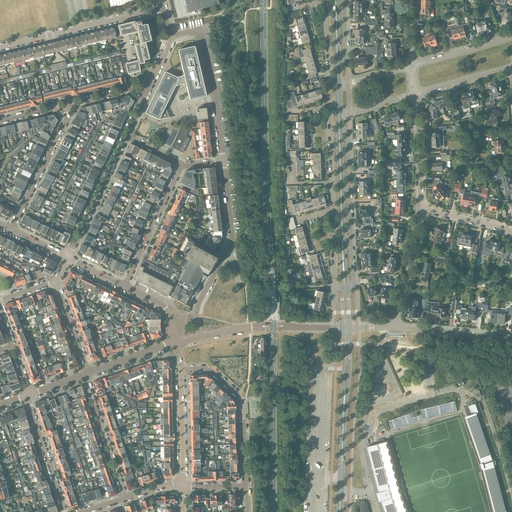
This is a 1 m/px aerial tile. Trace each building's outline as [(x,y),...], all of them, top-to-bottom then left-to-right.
[(173,0),(174,4),(175,10),(176,10),(177,14),(177,15),(178,17),(179,16),(180,18),(187,17),(188,16),(192,15),(193,15),(196,14),(197,14),(199,14),(199,15),(201,14),(201,13),(202,13),(201,9),(206,8),(208,7),(216,5),(219,4),(219,2),(218,0),(173,0)] [(363,9),(363,5),(365,5),(365,0),(361,0),(361,2),(354,2),(354,9),(363,9)] [(430,14),(430,7),(421,7),(421,14),(422,14),(422,16),(424,18),(428,18),(429,16),(429,14),(430,14)] [(363,12),(363,9),(354,9),(355,16),(362,16),(362,17),(365,17),(365,12),(363,12)] [(506,11),(502,23),(502,24),(506,25),(507,24),(510,25),(511,17),(511,15),(510,15),(511,12),(506,11)] [(385,14),(385,21),(394,20),(394,14),(390,14),(390,12),(386,12),(386,14),(385,14)] [(297,26),(306,23),(304,17),(295,19),(297,26)] [(394,20),(385,21),(385,27),(389,27),(389,30),(392,30),(394,28),(394,27),(394,20)] [(485,31),(482,22),(478,23),(478,20),(475,21),(478,33),(485,31)] [(489,33),(492,32),(490,24),(489,24),(488,20),(482,22),(485,31),(488,30),(489,33)] [(137,27),(141,43),(144,43),(150,41),(146,24),(141,26),(140,21),(118,27),(120,36),(137,31),(136,27),(137,27)] [(298,32),(307,29),(306,23),(297,26),(298,32)] [(466,32),(471,31),(469,23),(457,27),(460,38),(462,38),(462,39),(466,38),(465,37),(466,37),(466,36),(467,35),(466,32)] [(454,40),(455,40),(457,40),(458,39),(460,38),(457,27),(456,26),(447,29),(449,38),(453,37),(454,40)] [(114,27),(104,30),(106,39),(116,37),(114,28),(114,27)] [(431,47),(427,31),(425,27),(421,28),(422,30),(423,30),(424,35),(424,38),(422,39),(425,48),(431,47)] [(298,36),(298,38),(300,38),(309,36),(307,29),(298,32),(297,32),(298,36)] [(104,30),(100,31),(94,32),(96,42),(106,39),(104,30)] [(427,31),(431,47),(437,45),(436,41),(438,40),(436,35),(430,37),(429,34),(430,33),(429,30),(427,31)] [(94,32),(84,35),(86,44),(96,42),(94,32)] [(84,35),(80,36),(74,37),(76,47),(86,44),(84,35)] [(300,38),(302,44),(311,42),(309,36),(300,38)] [(74,37),(70,38),(64,40),(67,52),(68,52),(70,52),(70,50),(72,49),(72,48),(76,47),(74,37)] [(355,38),(356,47),(360,47),(360,44),(364,44),(367,44),(367,37),(355,37),(355,38)] [(64,40),(58,41),(53,42),(55,52),(57,52),(62,50),(63,53),(67,52),(64,40)] [(386,47),(386,51),(396,50),(395,43),(394,43),(394,41),(388,41),(388,44),(386,44),(386,45),(385,45),(385,48),(386,47)] [(51,43),(47,44),(41,45),(43,55),(55,52),(53,42),(51,43)] [(130,60),(126,42),(119,43),(123,61),(130,60)] [(139,65),(144,63),(144,61),(148,59),(144,43),(141,43),(135,45),(139,61),(125,65),(127,74),(140,70),(140,68),(139,65)] [(41,45),(31,48),(34,57),(43,55),(41,45)] [(145,112),(145,113),(146,113),(146,114),(147,114),(158,120),(159,120),(174,116),(167,102),(175,87),(177,86),(178,85),(180,85),(182,85),(184,85),(186,85),(187,88),(189,99),(189,100),(190,100),(191,100),(200,98),(203,97),(205,97),(206,96),(206,95),(195,48),(195,47),(194,47),(193,47),(188,48),(179,50),(178,50),(178,51),(178,52),(180,62),(181,62),(183,74),(182,76),(180,76),(178,77),(177,77),(176,77),(174,76),(171,75),(168,74),(168,73),(167,72),(166,72),(165,72),(164,73),(160,83),(145,112)] [(31,48),(21,50),(24,60),(34,57),(31,48)] [(302,51),(303,57),(312,54),(311,48),(302,51)] [(21,50),(17,51),(12,52),(14,62),(15,64),(24,62),(24,60),(21,50)] [(12,52),(2,55),(4,64),(5,67),(8,67),(7,65),(8,64),(8,63),(14,62),(12,52)] [(305,63),(314,61),(312,54),(303,57),(305,63)] [(358,58),(356,58),(356,65),(365,65),(365,61),(367,61),(367,58),(366,58),(366,57),(361,57),(361,58),(359,58),(358,58)] [(305,63),(307,69),(316,67),(314,61),(305,63)] [(306,79),(309,78),(316,77),(315,74),(318,73),(316,67),(307,69),(308,75),(307,75),(307,76),(306,78),(306,79)] [(120,71),(118,71),(121,85),(126,84),(124,76),(122,77),(121,73),(120,73),(120,71)] [(100,75),(103,88),(107,87),(106,80),(104,81),(102,73),(99,74),(100,76),(100,75)] [(491,92),(502,89),(501,88),(502,87),(502,85),(501,85),(500,82),(497,83),(493,84),(489,85),(490,88),(491,92)] [(45,87),(48,100),(53,99),(51,92),(49,92),(47,84),(45,85),(45,87)] [(491,92),(492,95),(490,96),(491,99),(493,99),(493,98),(497,97),(501,96),(503,95),(503,92),(503,91),(503,89),(502,89),(491,92)] [(319,90),(313,92),(316,101),(322,99),(319,90)] [(303,104),(301,95),(295,97),(294,92),(289,93),(291,101),(293,107),(303,104)] [(313,92),(307,94),(310,103),(316,101),(313,92)] [(466,94),(470,106),(479,104),(477,98),(474,99),(474,98),(474,97),(474,96),(474,95),(472,92),(466,94)] [(307,94),(301,95),(303,104),(310,103),(307,94)] [(469,107),(469,106),(470,106),(466,94),(460,95),(461,99),(461,100),(461,101),(462,101),(463,105),(464,108),(465,108),(465,109),(466,109),(467,109),(468,108),(469,108),(469,107)] [(118,99),(117,99),(118,104),(119,104),(120,108),(124,110),(128,111),(129,109),(130,108),(133,102),(133,101),(128,96),(127,96),(121,97),(120,98),(118,99)] [(110,101),(108,101),(109,104),(111,104),(111,107),(115,107),(115,105),(118,104),(117,99),(116,99),(115,99),(111,100),(110,101)] [(431,106),(437,110),(442,113),(444,113),(443,109),(440,110),(439,108),(445,107),(445,106),(447,106),(445,100),(444,101),(443,100),(442,100),(442,99),(440,100),(440,101),(434,102),(434,103),(433,103),(431,106)] [(97,103),(95,104),(97,113),(99,112),(100,115),(101,119),(103,119),(99,103),(98,104),(97,103)] [(88,105),(86,106),(88,115),(90,114),(92,122),(94,122),(90,106),(88,106),(88,105)] [(79,108),(78,111),(81,113),(83,113),(86,114),(86,115),(88,115),(86,106),(84,106),(83,107),(79,108)] [(436,112),(437,110),(431,106),(429,108),(430,109),(429,110),(430,119),(434,119),(435,120),(436,120),(437,118),(436,112)] [(197,120),(207,118),(206,108),(196,109),(197,120)] [(492,112),(488,113),(486,113),(488,118),(496,116),(501,115),(500,109),(496,111),(495,109),(492,110),(492,112)] [(117,111),(114,113),(121,116),(122,118),(124,119),(125,117),(126,117),(128,113),(127,112),(128,111),(124,110),(122,113),(120,112),(119,114),(117,111)] [(123,121),(124,120),(124,119),(122,118),(121,116),(114,113),(112,115),(114,116),(115,116),(116,117),(115,120),(116,120),(123,124),(124,122),(123,121)] [(392,114),(394,122),(403,119),(402,115),(399,116),(398,113),(392,114)] [(46,117),(45,117),(47,124),(56,117),(55,116),(53,116),(52,114),(52,115),(52,114),(47,115),(46,117)] [(394,124),(394,122),(392,114),(384,116),(385,119),(383,119),(385,127),(390,126),(390,125),(394,124)] [(82,122),(83,119),(75,115),(74,117),(74,118),(74,120),(86,126),(87,124),(82,122)] [(496,116),(488,118),(486,119),(487,121),(486,121),(487,125),(490,124),(491,125),(493,124),(497,123),(496,116)] [(41,122),(45,121),(44,117),(43,118),(42,117),(38,118),(38,119),(36,119),(36,122),(38,122),(39,129),(42,128),(41,126),(42,125),(41,122)] [(56,117),(47,124),(54,127),(54,126),(56,126),(58,121),(57,120),(57,119),(56,117)] [(37,131),(39,129),(38,122),(36,122),(36,119),(34,120),(33,119),(31,119),(33,129),(37,128),(37,131)] [(123,124),(116,120),(115,120),(113,122),(107,119),(105,121),(120,128),(121,126),(122,126),(123,124)] [(71,121),(71,123),(76,126),(79,127),(80,125),(85,128),(86,126),(74,120),(73,121),(71,121)] [(24,121),(22,122),(24,131),(26,130),(27,133),(28,139),(30,137),(27,121),(25,122),(24,121)] [(111,126),(110,128),(119,132),(120,130),(119,129),(120,128),(105,121),(102,122),(111,126)] [(358,130),(368,130),(367,121),(361,122),(361,123),(357,123),(358,130)] [(70,126),(69,128),(76,131),(81,134),(82,132),(78,130),(79,127),(76,126),(71,123),(70,125),(70,126)] [(171,147),(182,153),(189,139),(185,137),(187,133),(187,131),(180,128),(180,127),(174,124),(173,125),(171,124),(160,144),(168,148),(170,149),(171,147)] [(6,126),(3,126),(6,135),(8,135),(9,140),(12,139),(11,138),(8,126),(7,126),(6,126)] [(446,129),(446,126),(440,127),(440,131),(435,131),(435,133),(431,134),(432,140),(443,140),(443,130),(446,129)] [(47,135),(49,136),(50,135),(51,134),(53,131),(53,129),(53,128),(49,127),(48,130),(45,129),(44,130),(44,128),(43,128),(40,131),(47,134),(47,135)] [(67,130),(66,132),(75,136),(76,134),(85,138),(85,136),(81,134),(76,131),(69,128),(69,129),(67,130)] [(371,130),(368,130),(358,130),(358,138),(359,137),(359,139),(362,138),(362,137),(371,137),(371,130)] [(49,138),(49,136),(47,135),(47,134),(40,131),(38,132),(41,133),(40,137),(48,141),(49,139),(49,138)] [(107,134),(106,136),(115,141),(116,139),(115,138),(116,136),(106,131),(105,133),(107,134)] [(66,135),(65,136),(75,141),(77,142),(78,140),(76,139),(74,138),(75,136),(66,132),(65,134),(66,135)] [(404,135),(395,135),(395,140),(397,140),(397,146),(405,145),(404,135)] [(32,138),(35,140),(45,145),(46,143),(47,143),(48,141),(40,137),(38,139),(33,136),(31,138),(32,138)] [(63,138),(62,140),(73,146),(75,141),(65,136),(64,138),(63,138)] [(111,146),(112,144),(102,139),(101,141),(103,143),(102,145),(111,149),(112,147),(111,146)] [(494,146),(494,148),(503,146),(502,140),(501,140),(501,139),(498,140),(498,141),(493,141),(493,142),(492,142),(492,146),(493,146),(494,146)] [(35,145),(44,149),(45,147),(44,146),(45,145),(35,140),(34,141),(37,142),(35,145)] [(71,150),(73,146),(62,140),(61,142),(62,143),(61,145),(71,150)] [(443,140),(432,140),(432,147),(436,147),(436,148),(444,148),(443,140)] [(33,144),(31,148),(41,153),(42,151),(43,151),(44,149),(35,145),(33,144)] [(127,149),(126,153),(128,154),(128,152),(130,153),(134,146),(132,145),(130,144),(129,146),(128,145),(127,149)] [(59,147),(58,148),(66,153),(69,154),(71,150),(61,145),(60,146),(59,147)] [(111,149),(102,145),(101,147),(96,145),(95,147),(108,153),(109,151),(110,151),(111,149)] [(397,146),(393,146),(393,150),(395,150),(395,157),(397,157),(397,161),(397,164),(400,164),(400,163),(403,163),(402,156),(406,156),(405,145),(397,146)] [(505,146),(503,146),(494,148),(495,151),(494,151),(495,156),(498,155),(497,154),(502,153),(503,154),(505,154),(505,153),(506,153),(505,146)] [(107,154),(108,153),(95,147),(94,149),(97,150),(96,152),(107,157),(108,156),(107,154)] [(32,151),(31,153),(40,158),(41,156),(40,155),(41,153),(31,148),(30,150),(32,151)] [(58,151),(56,154),(56,156),(59,158),(60,156),(64,158),(66,153),(58,148),(57,150),(58,151)] [(138,148),(133,158),(135,159),(136,156),(139,157),(142,150),(140,149),(138,148)] [(24,154),(27,156),(29,157),(37,161),(38,160),(39,159),(40,158),(31,153),(29,152),(28,154),(25,152),(24,154)] [(96,152),(94,156),(104,161),(105,160),(106,159),(107,157),(96,152)] [(147,162),(150,154),(149,153),(148,154),(146,152),(140,165),(142,167),(145,161),(147,162)] [(148,169),(154,156),(152,155),(150,154),(147,162),(149,163),(146,168),(148,169)] [(28,159),(27,162),(36,166),(37,164),(36,163),(37,161),(29,157),(27,156),(25,158),(28,159)] [(64,158),(60,156),(59,158),(56,156),(54,158),(53,159),(52,161),(60,165),(63,166),(66,161),(63,159),(64,158)] [(104,161),(94,156),(93,158),(95,160),(94,162),(103,166),(104,164),(103,163),(104,161)] [(122,158),(121,160),(128,163),(131,165),(132,163),(136,165),(136,163),(133,160),(124,156),(123,158),(122,158)] [(155,166),(159,158),(157,157),(157,158),(154,156),(148,169),(150,170),(153,165),(155,166)] [(441,156),(442,163),(433,164),(433,171),(447,170),(446,160),(449,160),(449,156),(441,156)] [(160,166),(163,160),(160,159),(159,158),(155,166),(152,171),(155,172),(157,167),(159,168),(160,166)] [(36,166),(27,162),(26,164),(16,159),(15,161),(22,164),(33,170),(34,168),(35,168),(36,166)] [(128,163),(121,160),(120,162),(121,162),(120,164),(130,169),(133,171),(134,169),(130,167),(131,167),(127,165),(128,163)] [(160,166),(163,167),(163,169),(170,167),(170,165),(169,165),(169,163),(163,160),(160,166)] [(371,168),(371,160),(368,160),(358,160),(359,167),(366,167),(366,168),(371,168)] [(51,165),(61,171),(62,169),(59,167),(60,165),(52,161),(51,162),(51,164),(51,165)] [(103,166),(94,162),(93,164),(90,163),(89,165),(92,166),(96,168),(96,169),(99,171),(101,168),(102,168),(103,166)] [(19,168),(23,170),(32,174),(32,172),(32,171),(33,170),(22,164),(19,168)] [(128,173),(130,169),(120,164),(119,167),(118,166),(117,168),(125,172),(128,173)] [(394,175),(394,178),(396,178),(406,178),(406,171),(401,171),(401,170),(401,167),(400,167),(400,164),(397,164),(394,164),(394,170),(397,170),(396,175),(394,175)] [(92,166),(91,168),(89,166),(88,168),(91,169),(89,172),(98,176),(99,174),(98,173),(99,171),(96,169),(96,168),(92,166)] [(170,167),(163,169),(163,171),(162,173),(168,176),(169,174),(170,174),(170,173),(170,171),(170,170),(171,169),(170,167)] [(125,172),(117,168),(117,170),(116,173),(125,177),(126,175),(123,174),(125,172)] [(47,172),(46,174),(59,180),(60,178),(55,175),(56,173),(48,169),(47,171),(47,172)] [(184,172),(180,180),(180,181),(180,182),(181,182),(180,183),(179,183),(182,185),(181,188),(197,196),(198,195),(198,189),(194,189),(192,174),(205,173),(205,169),(200,169),(186,171),(185,171),(184,172)] [(16,172),(17,172),(29,178),(29,176),(31,176),(32,174),(23,170),(22,172),(17,170),(16,172)] [(501,170),(495,171),(497,179),(502,178),(503,184),(511,182),(511,181),(511,180),(511,178),(510,175),(505,176),(503,172),(502,173),(501,170)] [(15,177),(19,178),(27,183),(28,181),(28,180),(29,178),(17,172),(15,177)] [(127,178),(125,177),(116,173),(115,175),(114,175),(113,177),(124,182),(124,181),(125,180),(126,180),(127,178)] [(44,176),(43,177),(52,182),(53,179),(58,182),(59,180),(46,174),(46,175),(44,176)] [(153,176),(154,176),(166,182),(167,180),(166,180),(167,177),(161,174),(160,176),(154,174),(153,176)] [(363,181),(359,182),(359,189),(368,188),(370,188),(370,184),(370,180),(370,177),(368,177),(368,174),(366,174),(366,180),(366,181),(363,181)] [(94,181),(95,180),(85,175),(84,177),(87,178),(85,180),(94,185),(95,183),(94,181)] [(152,181),(163,186),(165,183),(165,184),(166,182),(154,176),(152,181)] [(10,179),(14,181),(24,186),(25,185),(27,184),(27,183),(19,178),(18,181),(11,177),(10,179)] [(56,186),(54,185),(51,184),(52,182),(43,177),(43,179),(43,180),(42,182),(55,188),(56,186)] [(112,181),(115,182),(122,186),(124,181),(124,182),(113,177),(112,178),(113,179),(112,181)] [(434,189),(433,190),(433,192),(434,194),(435,194),(436,195),(443,190),(446,188),(439,178),(434,177),(434,181),(436,181),(438,184),(435,186),(433,188),(434,189)] [(396,180),(396,184),(396,188),(396,189),(398,189),(398,192),(402,192),(402,184),(406,184),(406,178),(396,178),(396,180)] [(94,185),(85,180),(83,179),(81,183),(91,188),(92,187),(93,186),(94,185)] [(155,187),(162,190),(163,188),(162,188),(163,186),(152,181),(152,180),(151,182),(156,185),(155,187)] [(16,184),(14,187),(23,191),(24,189),(24,188),(24,186),(14,181),(13,183),(16,184)] [(40,184),(39,186),(48,190),(49,188),(52,189),(54,191),(55,189),(55,188),(42,182),(41,184),(40,184)] [(511,183),(511,182),(503,184),(505,190),(504,191),(506,196),(511,194),(511,183)] [(83,186),(81,189),(90,193),(91,191),(90,190),(91,188),(81,183),(80,185),(83,186)] [(7,188),(10,190),(20,195),(21,193),(22,193),(23,191),(14,187),(13,189),(8,186),(7,188)] [(39,189),(38,190),(48,196),(49,194),(47,192),(48,190),(39,186),(38,188),(39,189)] [(111,191),(120,195),(122,191),(119,190),(112,186),(111,188),(112,188),(111,191)] [(217,193),(216,186),(207,188),(205,188),(206,195),(217,193)] [(80,191),(78,190),(75,188),(74,190),(75,191),(87,197),(88,195),(89,195),(90,193),(81,189),(80,191)] [(368,188),(359,189),(359,196),(367,195),(367,197),(370,197),(370,192),(370,188),(368,188)] [(151,195),(158,199),(159,197),(159,196),(160,194),(148,189),(147,191),(149,192),(152,193),(151,195)] [(180,189),(178,194),(186,198),(187,195),(189,196),(190,193),(180,189)] [(12,193),(10,195),(19,199),(20,198),(19,196),(20,195),(10,190),(9,191),(12,193)] [(36,192),(35,194),(44,198),(45,196),(48,197),(48,196),(38,190),(37,192),(36,192)] [(443,190),(436,195),(436,196),(437,199),(438,198),(439,199),(440,198),(441,200),(447,196),(446,194),(443,190)] [(86,198),(87,197),(75,191),(74,193),(76,194),(78,195),(77,197),(86,201),(87,200),(86,198)] [(126,198),(120,195),(111,191),(109,193),(108,195),(118,199),(119,197),(125,200),(126,198)] [(470,197),(468,205),(469,206),(472,207),(472,206),(474,207),(476,197),(480,198),(481,197),(481,193),(471,191),(470,194),(470,195),(470,197)] [(459,193),(459,195),(461,196),(460,200),(462,200),(462,204),(464,205),(467,206),(467,205),(468,205),(470,197),(470,195),(470,194),(467,193),(466,194),(464,194),(459,193)] [(35,197),(34,199),(44,204),(46,200),(44,198),(35,194),(34,196),(35,197)] [(146,198),(153,201),(156,203),(157,200),(158,199),(151,195),(148,194),(146,198)] [(186,198),(178,194),(176,199),(183,203),(185,204),(188,199),(186,198)] [(17,201),(18,201),(19,199),(10,195),(9,197),(5,196),(4,196),(4,197),(16,203),(17,201)] [(118,199),(108,195),(107,196),(108,197),(107,199),(121,206),(122,204),(117,202),(118,199)] [(218,207),(218,201),(217,195),(208,196),(209,208),(218,207)] [(86,201),(77,197),(75,196),(73,200),(76,202),(83,205),(84,204),(85,203),(86,201)] [(144,202),(151,206),(152,204),(153,201),(146,198),(142,196),(141,198),(145,200),(144,202)] [(319,207),(326,205),(323,196),(317,198),(319,207)] [(311,200),(313,209),(319,207),(317,198),(311,200)] [(393,207),(404,208),(405,201),(402,200),(402,199),(401,198),(396,198),(396,200),(396,203),(393,203),(393,207)] [(496,211),(498,199),(491,198),(489,210),(490,210),(490,211),(493,212),(493,211),(496,211)] [(32,201),(31,203),(42,208),(44,204),(34,199),(33,200),(32,201)] [(120,208),(121,206),(107,199),(106,201),(105,201),(104,203),(114,208),(115,205),(120,208)] [(176,199),(173,204),(181,208),(183,203),(176,199)] [(82,207),(83,205),(76,202),(73,200),(71,205),(73,206),(76,207),(82,210),(83,208),(82,207)] [(292,215),(295,214),(301,212),(298,203),(292,205),(291,200),(286,201),(290,215),(292,215)] [(304,201),(307,210),(313,209),(311,200),(304,201)] [(136,204),(137,204),(149,210),(150,207),(151,207),(151,206),(144,202),(143,204),(137,201),(136,204)] [(298,203),(301,212),(307,210),(304,201),(298,203)] [(42,208),(31,203),(30,204),(31,205),(30,207),(40,213),(41,210),(42,208)] [(104,205),(103,207),(118,214),(119,212),(113,210),(114,208),(104,203),(103,205),(104,205)] [(140,210),(148,214),(148,212),(149,210),(137,204),(136,206),(141,208),(140,210)] [(181,208),(173,204),(171,209),(179,213),(180,210),(182,212),(184,209),(181,208)] [(5,215),(8,208),(3,206),(0,212),(0,213),(1,214),(2,214),(3,214),(5,215)] [(10,218),(13,211),(10,209),(11,208),(11,207),(9,206),(8,208),(5,215),(7,216),(7,217),(9,218),(9,217),(10,218)] [(118,214),(103,207),(102,210),(101,209),(100,211),(107,215),(108,212),(117,216),(118,214)] [(218,207),(209,208),(211,220),(220,219),(218,207)] [(404,215),(404,208),(393,207),(392,214),(399,214),(399,216),(403,217),(404,215)] [(67,213),(78,218),(79,217),(78,215),(79,214),(76,212),(69,209),(67,213)] [(133,213),(145,218),(146,216),(147,216),(148,214),(140,210),(138,209),(137,212),(134,210),(133,213)] [(171,209),(168,214),(176,218),(177,215),(180,216),(181,214),(179,213),(171,209)] [(361,210),(360,210),(360,217),(363,217),(364,224),(373,224),(373,219),(371,219),(371,213),(371,209),(367,209),(367,210),(364,210),(363,210),(362,210),(361,210)] [(106,217),(107,215),(100,211),(99,213),(100,213),(99,215),(105,219),(108,220),(109,220),(111,221),(112,219),(106,217)] [(77,220),(78,218),(67,213),(66,215),(65,216),(64,216),(63,217),(75,222),(76,220),(77,220)] [(136,219),(144,222),(145,220),(144,220),(145,218),(133,213),(132,214),(137,217),(136,219)] [(94,216),(94,218),(101,222),(103,223),(105,219),(99,215),(96,214),(95,217),(94,216)] [(176,218),(168,214),(166,219),(174,223),(176,218)] [(26,225),(29,218),(24,215),(21,223),(21,224),(23,224),(24,224),(26,225)] [(61,221),(65,223),(73,226),(75,222),(63,217),(61,221)] [(101,222),(94,218),(93,220),(92,223),(107,230),(107,229),(108,227),(103,225),(103,223),(101,222)] [(128,220),(132,222),(141,226),(142,224),(143,224),(144,222),(136,219),(135,221),(129,218),(128,220)] [(171,228),(174,223),(166,219),(164,224),(171,228)] [(220,219),(211,220),(212,232),(221,231),(220,219)] [(34,221),(31,227),(31,228),(33,229),(36,230),(39,223),(34,221)] [(132,227),(140,231),(141,229),(140,229),(141,226),(132,222),(131,224),(133,225),(132,227)] [(44,226),(39,223),(36,230),(38,231),(38,232),(39,232),(40,232),(41,232),(44,226)] [(109,231),(107,229),(107,230),(92,223),(91,225),(90,225),(90,226),(100,231),(101,229),(106,232),(108,233),(109,231)] [(61,232),(59,231),(54,240),(59,242),(67,225),(65,224),(61,232)] [(174,229),(171,228),(164,224),(161,229),(172,234),(174,229)] [(362,230),(360,230),(361,238),(361,237),(370,237),(371,237),(371,234),(373,234),(373,232),(376,232),(376,229),(380,229),(382,229),(382,224),(372,224),(372,227),(368,227),(368,229),(365,229),(365,230),(362,230)] [(74,228),(72,228),(67,225),(59,242),(64,245),(65,245),(74,228)] [(89,229),(88,231),(103,238),(104,236),(99,233),(100,231),(90,226),(89,228),(89,229)] [(303,226),(296,228),(294,229),(295,235),(305,233),(303,226)] [(432,233),(442,239),(445,234),(444,233),(444,232),(441,231),(442,230),(436,227),(434,229),(435,229),(432,233)] [(394,235),(401,236),(402,230),(394,228),(393,233),(394,233),(394,235)] [(53,231),(50,237),(50,238),(54,240),(59,231),(59,230),(57,229),(56,232),(53,231)] [(174,235),(172,234),(161,229),(159,234),(167,238),(168,235),(173,238),(174,235)] [(131,237),(138,240),(139,238),(140,236),(137,234),(128,230),(127,232),(129,233),(128,235),(131,237)] [(103,238),(88,231),(87,233),(86,235),(93,238),(96,240),(97,237),(102,240),(103,238)] [(221,231),(212,232),(212,235),(220,240),(222,236),(221,231)] [(305,233),(295,235),(297,241),(306,239),(305,233)] [(446,246),(446,248),(449,249),(449,245),(446,245),(447,242),(444,240),(442,239),(432,233),(431,235),(429,238),(430,238),(429,239),(433,241),(432,242),(435,244),(436,243),(437,243),(439,241),(442,243),(446,246)] [(459,238),(457,238),(456,244),(464,246),(466,234),(465,234),(463,233),(463,234),(460,233),(459,238)] [(167,238),(159,234),(157,239),(164,243),(167,238)] [(466,234),(464,246),(471,247),(472,241),(471,241),(472,236),(469,235),(469,234),(467,234),(466,234)] [(92,240),(93,238),(86,235),(85,237),(84,239),(88,241),(93,243),(94,244),(96,244),(97,243),(92,240)] [(220,240),(212,235),(211,236),(206,246),(214,251),(220,240)] [(400,243),(401,236),(394,235),(393,243),(392,245),(397,246),(397,243),(400,243)] [(123,238),(125,239),(136,244),(137,242),(138,242),(138,240),(131,237),(130,239),(124,236),(123,238)] [(172,303),(179,309),(179,310),(189,312),(192,298),(198,292),(200,283),(206,277),(207,276),(216,258),(215,258),(216,256),(217,254),(216,253),(194,242),(186,237),(177,255),(186,260),(185,262),(182,260),(180,265),(183,266),(176,279),(179,281),(170,297),(175,299),(172,303)] [(5,251),(10,241),(8,240),(8,239),(7,239),(6,239),(6,238),(2,246),(2,247),(4,248),(3,250),(5,251)] [(88,243),(88,241),(84,239),(80,248),(80,247),(79,250),(78,251),(83,253),(86,246),(84,246),(86,242),(88,243)] [(123,243),(127,245),(134,249),(135,247),(136,244),(125,239),(124,241),(123,243)] [(157,239),(154,244),(162,248),(164,243),(157,239)] [(306,239),(297,241),(299,248),(308,245),(306,239)] [(484,246),(482,251),(490,253),(491,253),(494,242),(492,241),(492,240),(490,239),(489,240),(488,240),(487,244),(484,243),(483,246),(484,246)] [(10,251),(14,243),(13,242),(12,241),(11,242),(10,241),(5,251),(4,253),(6,254),(7,252),(8,250),(10,251)] [(86,246),(83,253),(85,254),(85,255),(87,256),(92,244),(93,243),(88,241),(88,243),(89,244),(88,244),(89,245),(88,248),(86,246)] [(494,242),(491,253),(499,256),(500,255),(501,256),(501,257),(500,258),(504,259),(505,254),(502,253),(503,251),(502,251),(503,249),(499,247),(500,244),(499,243),(499,242),(497,242),(494,242)] [(13,255),(18,245),(17,244),(17,243),(15,243),(14,243),(10,251),(12,252),(9,259),(11,260),(11,259),(13,255)] [(96,245),(92,244),(87,256),(88,257),(89,256),(91,257),(94,251),(92,250),(94,247),(95,248),(96,245)] [(126,250),(132,252),(133,250),(134,250),(134,249),(127,245),(126,247),(120,244),(119,246),(121,247),(126,250)] [(162,248),(154,244),(152,249),(159,253),(162,248)] [(18,245),(13,255),(15,256),(17,254),(19,255),(20,254),(23,247),(22,247),(22,246),(21,245),(20,246),(18,245)] [(299,248),(301,254),(310,251),(308,245),(299,248)] [(24,259),(28,249),(23,247),(20,254),(23,255),(22,258),(24,259)] [(103,259),(101,258),(103,255),(101,254),(104,247),(102,247),(100,250),(95,260),(97,261),(97,260),(99,262),(101,262),(103,259)] [(123,253),(130,257),(131,255),(132,252),(126,250),(121,247),(120,249),(124,251),(123,253)] [(30,259),(33,251),(28,249),(24,259),(26,260),(27,257),(30,259)] [(97,252),(94,251),(91,257),(93,259),(95,260),(100,250),(98,249),(97,252)] [(152,249),(149,254),(157,258),(159,253),(152,249)] [(504,259),(501,266),(505,267),(506,264),(510,266),(510,263),(511,260),(511,259),(511,251),(507,249),(505,254),(504,259)] [(103,259),(101,262),(104,264),(103,264),(105,265),(111,252),(110,250),(107,257),(105,256),(103,255),(101,258),(103,259)] [(33,251),(30,259),(34,261),(38,254),(33,251)] [(111,252),(105,265),(107,266),(107,265),(110,267),(113,260),(111,259),(113,254),(111,252)] [(362,261),(371,260),(370,252),(365,252),(365,253),(361,254),(362,261)] [(38,254),(34,261),(40,264),(43,256),(38,254)] [(160,259),(157,258),(149,254),(147,259),(157,264),(160,259)] [(438,254),(437,258),(445,259),(444,262),(446,263),(446,260),(447,259),(447,258),(445,256),(438,254)] [(397,259),(394,258),(394,255),(392,255),(390,255),(388,264),(396,266),(396,265),(397,262),(397,259)] [(308,258),(309,261),(306,262),(307,265),(310,264),(319,262),(317,256),(308,258)] [(51,271),(55,263),(55,262),(44,257),(41,262),(46,264),(44,268),(51,271)] [(115,261),(113,260),(110,267),(112,268),(114,269),(118,259),(116,258),(115,261)] [(171,287),(181,269),(172,264),(168,272),(143,259),(133,279),(167,296),(167,295),(171,287)] [(371,260),(362,261),(362,265),(363,265),(363,268),(367,267),(367,269),(366,269),(370,269),(371,273),(377,272),(377,268),(372,268),(371,260)] [(123,265),(121,264),(118,271),(122,273),(123,272),(124,270),(124,269),(126,266),(127,263),(125,261),(123,265)] [(319,262),(310,264),(312,271),(321,268),(319,262)] [(430,267),(431,262),(427,262),(427,263),(425,263),(423,271),(429,273),(429,269),(430,269),(430,267)] [(395,269),(396,266),(388,264),(386,264),(382,263),(381,266),(384,267),(388,267),(387,271),(386,274),(390,275),(391,272),(394,273),(394,272),(395,272),(396,272),(396,270),(396,269),(395,269)] [(51,271),(44,268),(42,271),(40,272),(42,277),(50,275),(51,271)] [(321,268),(312,271),(313,277),(322,274),(321,268)] [(70,270),(66,277),(71,280),(73,277),(75,278),(73,281),(75,282),(79,275),(76,273),(70,270)] [(429,273),(423,271),(422,277),(421,276),(420,279),(421,279),(421,280),(427,282),(429,273)] [(324,280),(322,274),(313,277),(315,283),(324,280)] [(62,285),(66,296),(74,293),(73,290),(72,287),(73,285),(70,283),(71,280),(66,277),(62,285)] [(92,282),(88,279),(83,289),(85,290),(86,287),(89,289),(92,282)] [(96,284),(92,282),(89,289),(91,290),(87,297),(89,298),(92,293),(96,284)] [(101,286),(96,284),(92,293),(96,295),(97,293),(98,293),(101,286)] [(102,295),(106,288),(102,286),(101,286),(98,293),(96,297),(101,299),(102,295)] [(379,288),(379,296),(380,296),(381,296),(381,297),(382,297),(382,299),(385,299),(385,298),(386,298),(388,294),(389,294),(390,290),(389,290),(389,289),(389,287),(386,286),(386,288),(383,287),(383,288),(379,288)] [(106,288),(102,295),(104,296),(102,302),(104,303),(104,302),(110,290),(106,288)] [(376,288),(368,290),(369,297),(377,295),(377,296),(378,296),(379,296),(379,288),(376,288)] [(111,291),(110,290),(104,302),(104,303),(103,304),(105,305),(106,303),(108,299),(111,300),(114,292),(112,291),(111,291)] [(42,298),(45,299),(48,293),(44,291),(34,295),(36,303),(38,307),(39,309),(42,308),(40,300),(41,300),(40,299),(42,298)] [(325,299),(326,293),(317,291),(316,297),(325,299)] [(117,293),(114,292),(111,300),(109,302),(111,304),(111,305),(113,306),(114,304),(118,295),(117,294),(117,293)] [(50,302),(51,305),(56,303),(53,295),(48,293),(45,299),(50,302)] [(122,297),(118,295),(114,304),(116,305),(117,303),(119,304),(122,297)] [(124,306),(128,299),(122,297),(119,304),(121,305),(120,307),(122,308),(123,306),(124,306)] [(325,299),(316,297),(314,304),(323,306),(325,299)] [(418,318),(418,314),(420,298),(412,297),(412,304),(411,303),(410,308),(409,308),(409,313),(409,314),(408,317),(409,317),(418,318)] [(71,309),(76,308),(79,306),(78,304),(83,302),(85,301),(84,299),(82,300),(76,302),(70,305),(71,309)] [(126,313),(132,301),(128,299),(124,306),(122,311),(126,313)] [(21,300),(19,300),(18,300),(16,301),(19,308),(19,309),(21,308),(23,313),(24,313),(25,315),(26,314),(24,310),(21,300)] [(462,305),(458,305),(458,304),(459,301),(455,300),(455,301),(454,309),(458,310),(458,309),(461,310),(460,319),(461,319),(461,320),(464,320),(464,319),(468,319),(469,309),(467,309),(467,308),(462,308),(462,305)] [(6,313),(7,313),(14,310),(19,308),(16,301),(4,305),(6,313)] [(132,310),(136,303),(132,301),(126,313),(123,319),(125,320),(130,309),(132,310)] [(424,307),(424,311),(431,312),(431,316),(431,317),(435,317),(435,316),(438,317),(439,305),(439,303),(428,302),(427,307),(424,307)] [(47,313),(50,312),(58,309),(56,303),(51,305),(45,307),(47,313)] [(136,303),(132,310),(135,312),(131,319),(133,319),(140,305),(136,303)] [(314,304),(313,310),(322,312),(323,306),(314,304)] [(139,314),(141,314),(144,307),(140,305),(133,319),(133,320),(133,321),(135,322),(139,314)] [(438,317),(444,318),(444,317),(445,317),(446,313),(445,313),(445,309),(440,309),(441,305),(439,305),(438,317)] [(497,323),(498,311),(491,310),(491,311),(488,310),(488,305),(484,305),(483,312),(491,313),(490,322),(497,323)] [(71,309),(72,310),(73,314),(81,312),(80,310),(82,309),(82,306),(79,307),(79,306),(76,308),(71,309)] [(511,314),(511,306),(510,307),(509,312),(505,312),(498,311),(497,323),(504,324),(505,321),(507,321),(508,314),(511,314)] [(140,322),(142,318),(143,316),(145,317),(149,309),(146,308),(145,308),(144,307),(141,314),(137,323),(138,324),(140,322)] [(469,309),(468,319),(472,320),(472,321),(474,321),(474,320),(475,320),(476,311),(475,311),(476,307),(469,307),(469,309)] [(48,317),(59,313),(58,309),(50,312),(51,314),(46,315),(47,317),(48,317)] [(160,315),(149,309),(145,317),(143,320),(146,320),(160,320),(160,315)] [(48,317),(50,321),(61,317),(59,313),(48,317)] [(90,316),(89,314),(75,319),(77,323),(84,320),(83,318),(90,316)] [(51,326),(62,322),(61,317),(50,321),(51,326)] [(88,324),(87,322),(86,320),(84,320),(77,323),(77,324),(77,325),(78,328),(86,325),(88,324)] [(146,332),(160,332),(160,320),(146,320),(146,321),(144,321),(144,322),(144,325),(147,332),(146,332)] [(51,326),(53,330),(64,326),(62,322),(51,326)] [(12,327),(13,331),(21,328),(23,328),(22,323),(19,324),(19,323),(11,326),(12,327)] [(66,331),(65,328),(64,327),(64,326),(53,330),(55,335),(66,331)] [(67,334),(67,333),(66,331),(55,335),(53,335),(54,340),(57,339),(67,335),(67,334)] [(96,331),(91,332),(91,333),(81,336),(83,341),(90,338),(90,336),(97,333),(96,331)] [(146,342),(149,341),(146,332),(140,334),(143,342),(145,341),(146,342)] [(146,332),(149,341),(160,336),(160,332),(146,332)] [(26,342),(25,342),(30,340),(28,335),(26,336),(16,340),(17,341),(17,342),(17,345),(26,342)] [(57,339),(59,343),(69,340),(67,335),(57,339)] [(120,339),(123,349),(128,348),(125,340),(124,337),(120,339)] [(83,341),(85,346),(92,343),(92,342),(94,341),(94,339),(91,340),(90,338),(83,341)] [(115,343),(118,351),(123,349),(120,339),(115,341),(115,343)] [(110,345),(113,353),(118,351),(115,343),(113,344),(112,342),(109,342),(110,345)] [(70,344),(63,347),(60,347),(62,351),(61,351),(61,352),(62,352),(72,348),(70,344)] [(96,352),(88,355),(90,362),(102,358),(101,354),(101,353),(100,351),(97,353),(96,352)] [(71,361),(76,359),(74,353),(63,357),(65,363),(71,361)] [(24,362),(25,363),(32,360),(32,359),(34,358),(33,356),(31,357),(30,355),(23,357),(24,362)] [(76,367),(79,366),(76,359),(71,361),(72,363),(71,363),(71,365),(64,367),(66,371),(68,370),(76,367)] [(157,370),(162,370),(171,369),(171,361),(170,360),(154,361),(157,370)] [(0,370),(2,370),(12,366),(11,364),(12,364),(11,361),(3,364),(3,367),(0,367),(0,370)] [(154,375),(152,371),(156,369),(152,361),(150,362),(149,362),(147,363),(151,374),(152,376),(154,375)] [(63,363),(57,365),(59,370),(60,372),(62,372),(63,372),(66,371),(64,367),(63,363)] [(147,363),(142,365),(144,370),(145,373),(146,375),(151,374),(147,363)] [(135,377),(140,375),(137,367),(132,368),(135,377)] [(48,370),(48,368),(42,370),(45,378),(48,377),(51,376),(48,370)] [(130,379),(135,377),(132,368),(130,369),(127,370),(130,379)] [(1,379),(3,379),(15,374),(15,373),(15,372),(14,370),(6,373),(7,375),(2,377),(1,376),(0,376),(0,379),(1,379)] [(124,371),(122,372),(125,380),(125,381),(130,379),(127,370),(126,370),(124,371)] [(32,383),(44,379),(42,372),(38,373),(40,376),(36,377),(36,376),(35,377),(34,374),(30,376),(29,376),(32,383)] [(117,374),(112,375),(115,384),(118,383),(120,386),(121,386),(121,385),(117,374)] [(112,375),(107,377),(110,386),(115,384),(112,375)] [(205,375),(205,379),(205,380),(206,381),(203,383),(208,388),(213,381),(207,375),(205,375)] [(105,387),(104,387),(103,387),(105,393),(112,390),(110,386),(107,377),(102,379),(105,387)] [(10,385),(6,386),(8,391),(8,392),(20,388),(20,386),(18,379),(9,382),(10,385)] [(100,388),(103,387),(104,387),(101,379),(92,382),(95,390),(100,389),(100,388)] [(206,397),(217,385),(213,381),(208,388),(210,390),(207,392),(205,393),(205,396),(205,397),(206,397)] [(212,397),(221,388),(217,385),(206,397),(208,399),(210,395),(212,397)] [(78,396),(79,398),(84,396),(81,386),(73,389),(76,397),(78,396)] [(97,395),(105,393),(103,387),(100,388),(100,389),(95,390),(97,395)] [(219,398),(224,391),(221,388),(212,397),(209,401),(210,403),(217,396),(219,398)] [(73,389),(67,392),(68,396),(72,395),(73,398),(76,397),(73,389)] [(218,405),(228,395),(224,391),(219,398),(221,399),(218,402),(217,404),(218,405)] [(68,411),(69,411),(72,410),(72,408),(69,408),(68,403),(69,402),(67,394),(66,395),(66,394),(64,395),(63,396),(68,411)] [(226,404),(228,401),(229,402),(232,398),(228,395),(218,405),(216,408),(215,408),(216,409),(218,409),(224,402),(226,404)] [(65,412),(68,411),(63,396),(61,397),(61,396),(58,397),(61,405),(63,405),(65,409),(64,409),(65,412)] [(84,396),(79,398),(76,399),(77,401),(71,403),(72,405),(73,405),(75,404),(85,401),(85,400),(85,399),(84,396)] [(228,401),(226,404),(227,404),(227,410),(235,409),(235,401),(232,398),(229,402),(228,401)] [(35,406),(36,408),(49,403),(48,399),(35,403),(35,404),(34,404),(35,406)] [(57,409),(54,399),(52,400),(52,399),(50,400),(49,401),(52,409),(55,408),(57,415),(59,414),(58,412),(57,409)] [(459,411),(455,399),(386,418),(389,431),(459,411)] [(110,406),(110,403),(113,402),(113,400),(100,404),(102,409),(110,406)] [(36,410),(37,412),(45,409),(45,407),(50,405),(49,403),(36,408),(37,410),(36,410)] [(468,407),(464,408),(467,417),(467,416),(468,416),(485,466),(496,511),(505,511),(501,494),(501,492),(493,463),(492,460),(492,459),(481,428),(480,426),(476,413),(479,412),(482,411),(479,403),(477,403),(476,403),(468,406),(468,407)] [(103,413),(114,409),(117,409),(116,406),(113,407),(112,405),(110,406),(102,409),(103,413)] [(15,420),(18,419),(26,416),(23,408),(12,412),(15,420)] [(114,409),(103,413),(105,418),(115,415),(115,414),(116,414),(114,409)] [(39,417),(40,421),(48,418),(48,416),(53,414),(52,412),(39,417)] [(10,424),(7,414),(4,415),(4,414),(2,415),(2,417),(5,424),(7,423),(8,425),(10,424)] [(105,418),(105,419),(106,423),(114,420),(117,419),(116,415),(115,415),(105,418)] [(0,423),(1,426),(2,429),(4,428),(6,434),(8,433),(5,424),(2,417),(1,417),(0,416),(0,423)] [(54,421),(42,425),(42,427),(43,429),(43,430),(51,427),(50,425),(55,423),(54,421)] [(108,427),(109,432),(119,428),(118,426),(125,424),(124,422),(108,427)] [(86,428),(83,428),(81,429),(82,431),(94,427),(93,423),(85,425),(86,428)] [(18,433),(20,433),(29,430),(29,427),(28,425),(21,427),(22,430),(18,431),(18,433)] [(375,425),(366,435),(368,436),(377,427),(375,425)] [(56,426),(51,427),(43,430),(44,431),(43,431),(44,434),(45,434),(48,433),(53,431),(52,429),(56,428),(56,426)] [(89,436),(86,437),(83,438),(84,440),(87,439),(97,436),(96,432),(88,434),(89,436)] [(57,435),(49,437),(50,440),(51,442),(63,438),(68,436),(71,435),(71,434),(70,433),(58,437),(57,435)] [(122,435),(121,433),(111,436),(112,439),(112,441),(122,437),(125,436),(125,434),(122,435)] [(19,443),(32,438),(32,436),(31,434),(24,436),(25,438),(18,441),(19,442),(19,443)] [(64,440),(63,438),(51,442),(52,443),(51,444),(52,446),(60,443),(60,441),(64,440)] [(99,440),(88,444),(89,444),(87,444),(89,449),(92,447),(101,445),(100,442),(99,442),(99,440)] [(114,445),(115,450),(125,446),(125,444),(127,443),(126,441),(114,445)] [(34,446),(33,444),(33,443),(27,445),(27,446),(26,446),(27,449),(21,451),(21,453),(34,449),(33,446),(34,446)] [(368,447),(367,447),(379,493),(381,501),(384,511),(396,511),(391,497),(387,498),(385,493),(390,492),(378,444),(368,447)] [(88,454),(90,453),(102,449),(101,448),(102,448),(101,445),(92,447),(93,450),(87,452),(88,454)] [(67,448),(66,446),(54,450),(54,452),(55,454),(55,455),(63,452),(62,450),(67,448)] [(125,446),(115,450),(117,454),(125,452),(124,452),(129,450),(131,449),(131,448),(129,449),(128,448),(126,448),(125,446)] [(102,449),(90,453),(91,458),(92,458),(103,454),(102,449)] [(117,454),(117,455),(119,459),(130,455),(132,455),(133,455),(131,450),(125,452),(117,454)] [(21,460),(22,462),(37,457),(36,455),(36,454),(36,453),(26,456),(27,459),(21,460)] [(58,465),(66,462),(69,461),(68,459),(75,457),(74,454),(67,457),(57,460),(58,462),(57,462),(58,465)] [(132,455),(130,455),(119,459),(120,464),(128,461),(131,460),(130,458),(133,457),(132,455)] [(93,462),(95,466),(106,463),(105,458),(93,462)] [(26,471),(27,471),(27,470),(40,466),(39,464),(40,464),(39,462),(29,465),(29,467),(26,468),(26,471)] [(146,463),(145,465),(150,483),(155,481),(153,473),(150,474),(148,466),(150,465),(149,462),(146,463)] [(60,471),(61,473),(69,471),(68,468),(73,467),(72,465),(60,469),(61,471),(60,471)] [(96,473),(97,475),(109,471),(107,467),(100,470),(101,472),(96,473)] [(158,471),(161,480),(173,476),(173,475),(173,468),(164,468),(157,468),(158,471)] [(124,478),(132,475),(133,475),(132,472),(134,471),(133,469),(131,470),(123,472),(124,474),(123,474),(124,478)] [(158,471),(155,472),(154,469),(152,470),(153,473),(155,481),(157,481),(158,481),(161,480),(158,471)] [(3,474),(0,474),(0,482),(5,481),(16,478),(15,476),(12,477),(7,478),(7,477),(4,478),(3,474)] [(97,483),(98,485),(112,480),(110,476),(103,478),(103,481),(97,483)] [(139,481),(135,483),(137,488),(143,486),(144,485),(146,484),(143,476),(138,478),(139,481)] [(128,490),(137,488),(135,483),(131,484),(130,481),(126,482),(128,490)] [(75,483),(62,487),(63,488),(62,489),(63,492),(72,489),(71,487),(76,485),(75,483)] [(85,487),(83,487),(88,501),(89,500),(90,501),(92,500),(89,492),(87,493),(85,487)] [(38,495),(39,497),(50,493),(49,491),(50,491),(49,488),(42,491),(43,493),(38,495)] [(105,492),(103,493),(101,494),(102,497),(106,495),(107,498),(117,494),(115,489),(105,492)] [(76,493),(65,496),(66,498),(66,499),(66,501),(75,498),(74,496),(77,495),(76,493)] [(204,504),(207,504),(207,499),(207,498),(204,498),(204,495),(193,496),(192,496),(192,497),(192,498),(192,500),(193,500),(193,501),(202,501),(202,499),(204,499),(204,504)] [(216,506),(215,496),(213,496),(213,495),(211,495),(211,496),(210,496),(210,499),(207,499),(207,504),(207,507),(207,509),(210,509),(210,505),(213,505),(213,506),(216,506)] [(221,502),(221,496),(221,495),(218,495),(218,496),(215,496),(216,506),(218,506),(218,505),(222,505),(222,510),(224,510),(224,507),(224,506),(224,501),(221,502)] [(46,502),(43,503),(39,504),(40,506),(41,506),(53,502),(52,500),(53,499),(52,497),(45,500),(46,502)] [(76,502),(68,505),(69,506),(68,507),(69,509),(70,509),(70,510),(76,508),(78,507),(77,504),(80,504),(80,503),(82,503),(82,500),(76,502)] [(147,511),(144,501),(139,503),(142,511),(147,511),(148,511),(147,511)] [(369,511),(367,502),(364,502),(364,501),(356,503),(358,511),(369,511)]
